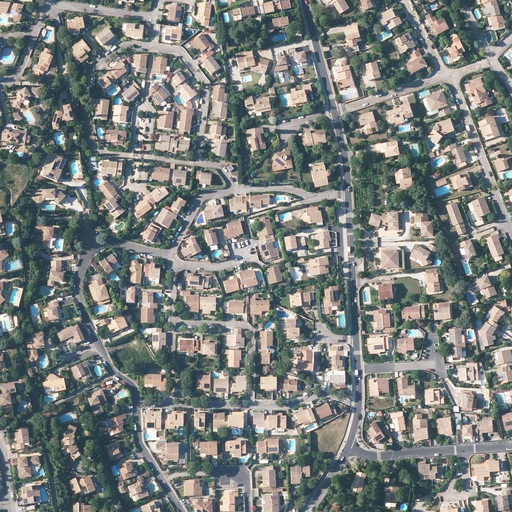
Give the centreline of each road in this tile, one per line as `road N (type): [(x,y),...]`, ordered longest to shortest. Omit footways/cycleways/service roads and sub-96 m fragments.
road 1 (residential): [(0,79),(21,68),(42,15),(53,7),(155,17)]
road 2 (residential): [(130,155),(94,149),(89,77),(125,45),(152,47)]
road 3 (residential): [(136,403),(78,299),(80,271),(93,250)]
road 4 (residential): [(173,322),(246,326),(250,405)]
road 5 (residential): [(152,47),(181,52),(203,79),(197,163)]
road 6 (tertiary): [(355,338),(347,196)]
road 7 (residential): [(181,511),(140,444),(136,403)]
